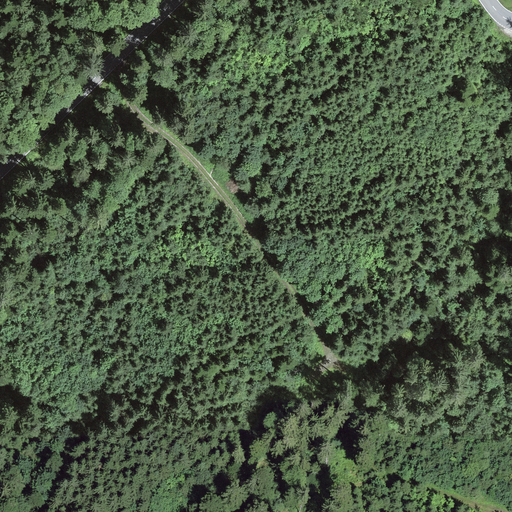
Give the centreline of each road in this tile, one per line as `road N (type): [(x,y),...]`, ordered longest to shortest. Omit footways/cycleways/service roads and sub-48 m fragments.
road 1 (track): [(354,381),(196,164),(131,108),(112,57)]
road 2 (secondary): [(174,0),(0,168)]
